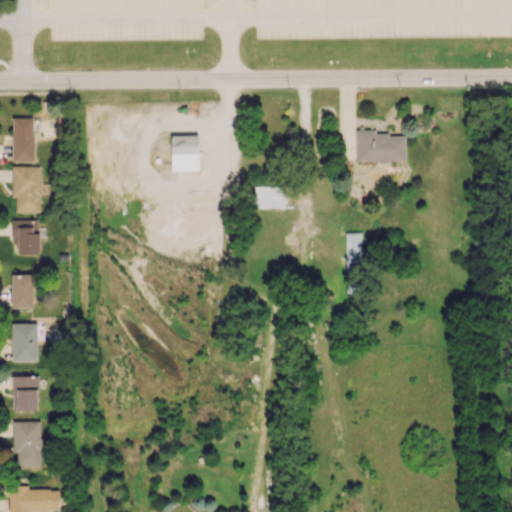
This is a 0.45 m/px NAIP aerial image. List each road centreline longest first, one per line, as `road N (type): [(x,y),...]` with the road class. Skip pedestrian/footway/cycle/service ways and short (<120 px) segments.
road 1 (tertiary): [(511,79),(0,80)]
road 2 (residential): [(302,80),(303,234)]
